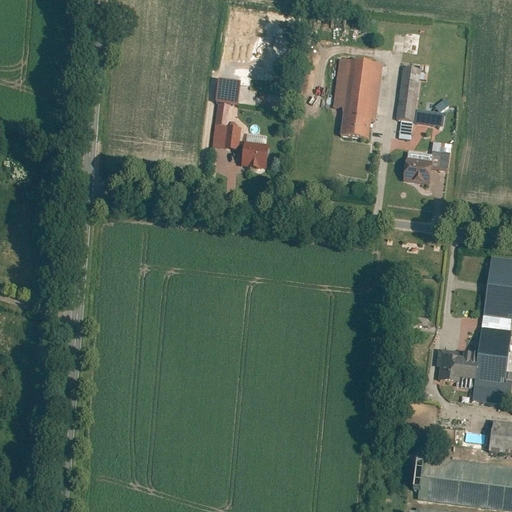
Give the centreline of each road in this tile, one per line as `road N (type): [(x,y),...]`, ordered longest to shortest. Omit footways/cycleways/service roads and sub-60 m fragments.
road 1 (residential): [(511,243),(89,188)]
road 2 (tertiary): [(89,188),(64,511)]
road 3 (tertiary): [(101,0),(89,188)]
